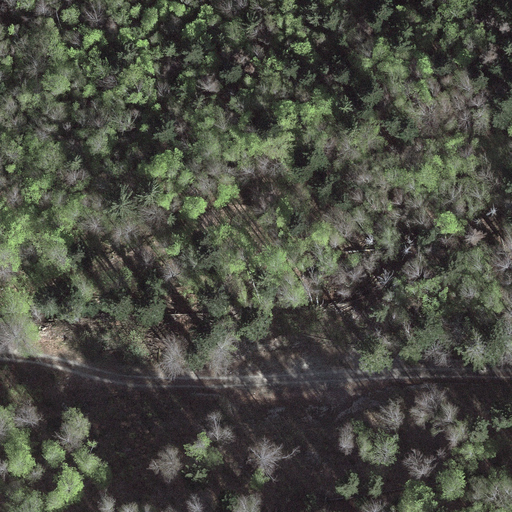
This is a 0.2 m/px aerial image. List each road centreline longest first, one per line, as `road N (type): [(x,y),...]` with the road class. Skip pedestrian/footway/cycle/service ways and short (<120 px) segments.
road 1 (track): [(0,302),(411,148),(511,145)]
road 2 (track): [(0,363),(511,376)]
